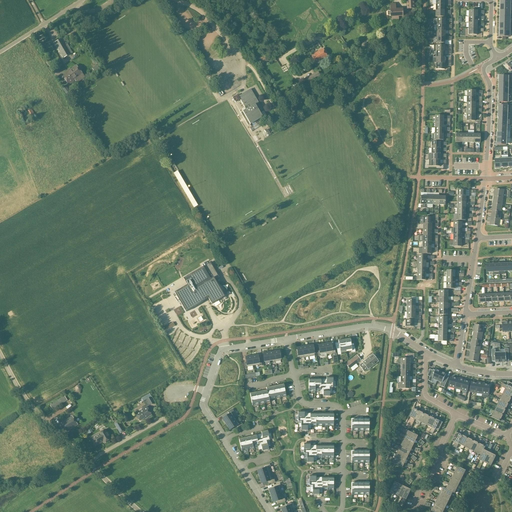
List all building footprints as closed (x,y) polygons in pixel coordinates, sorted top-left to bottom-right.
[(387,16),(390,16),(390,18),(391,18),(391,21),(399,20),(399,17),(403,17),(402,9),(399,9),(399,8),(395,9),(395,4),(390,4),(391,10),(390,10),(390,11),(387,11),(387,16)] [(64,38),(62,39),(62,38),(54,43),(63,58),(71,54),(64,42),(66,41),(64,38)] [(323,49),(311,56),(316,63),(327,56),(323,49)] [(70,69),(68,71),(71,77),(70,78),(72,81),(73,80),(73,81),(83,74),(76,66),(70,70),(70,69)] [(71,77),(68,71),(67,72),(66,71),(64,73),(61,76),(68,85),(73,81),(73,80),(72,81),(70,78),(71,77)] [(318,72),(305,79),(309,85),(321,78),(318,72)] [(0,77),(0,78),(5,86),(11,82),(5,74),(0,77)] [(260,112),(263,110),(251,89),(238,96),(246,109),(242,111),(250,124),(263,117),(260,112)] [(35,115),(31,109),(26,112),(28,115),(25,117),(21,111),(19,112),(25,122),(35,115)] [(466,115),(466,123),(474,123),(474,121),(475,121),(475,115),(466,115)] [(259,122),(249,127),(252,132),(261,127),(260,125),(261,124),(259,122)] [(181,185),(185,183),(178,171),(174,173),(181,185)] [(494,196),(503,197),(504,190),(495,189),(494,196)] [(494,196),(493,203),(502,204),(503,197),(494,196)] [(493,203),(492,210),(501,212),(502,204),(493,203)] [(492,210),(491,218),(500,219),(501,212),(492,210)] [(500,219),(491,218),(490,225),(499,226),(500,219)] [(215,279),(219,277),(210,262),(184,278),(187,285),(174,292),(186,312),(199,304),(208,298),(212,304),(225,296),(215,279)] [(407,300),(407,306),(415,306),(415,300),(418,300),(418,303),(422,303),(422,297),(415,297),(415,300),(407,300)] [(474,332),(483,333),(484,326),(475,324),(474,332)] [(483,333),(474,332),(472,339),(482,340),(483,333)] [(346,339),(344,340),(346,352),(352,351),(352,353),(355,352),(354,346),(352,347),(350,338),(346,339)] [(472,339),(471,346),(480,348),(482,340),(472,339)] [(338,341),(340,349),(337,349),(338,355),(341,355),(341,353),(346,352),(344,340),(338,341)] [(331,342),(325,343),(326,353),(326,354),(327,355),(335,353),(334,347),(332,348),(331,342)] [(318,356),(320,356),(320,355),(326,354),(326,353),(325,343),(318,345),(319,350),(317,351),(318,356)] [(470,353),(479,355),(480,348),(471,346),(470,353)] [(496,349),(492,349),(492,362),(495,361),(495,362),(500,362),(500,353),(496,353),(496,349)] [(504,353),(500,353),(501,362),(506,362),(506,361),(509,361),(508,349),(504,349),(504,353)] [(479,355),(470,353),(469,360),(478,361),(479,355)] [(373,354),(362,362),(359,365),(364,373),(368,370),(378,362),(373,354)] [(258,355),(251,356),(253,365),(253,366),(260,365),(260,366),(262,366),(261,360),(259,360),(258,355)] [(346,364),(349,369),(361,360),(357,355),(346,364)] [(247,367),(253,366),(253,365),(251,356),(245,357),(246,363),(244,363),(245,369),(247,368),(247,367)] [(428,374),(428,376),(430,377),(428,381),(432,382),(433,379),(437,381),(441,372),(436,370),(436,369),(436,371),(433,370),(430,369),(428,374)] [(441,372),(437,381),(441,383),(440,385),(444,387),(449,376),(446,375),(446,374),(441,372)] [(326,379),(324,379),(324,387),(332,387),(333,387),(335,387),(335,380),(333,380),(333,377),(326,377),(326,379)] [(451,377),(449,387),(455,388),(457,379),(451,377)] [(457,379),(455,388),(461,390),(464,381),(464,380),(460,379),(457,378),(457,379)] [(324,379),(315,379),(315,392),(320,392),(320,387),(324,387),(324,379)] [(464,381),(461,390),(467,392),(470,382),(464,381)] [(477,383),(476,393),(483,394),(484,384),(485,383),(480,383),(477,382),(477,383)] [(280,385),(278,385),(280,398),(286,397),(284,385),(284,384),(280,385)] [(278,385),(272,387),(275,399),(280,398),(278,385)] [(272,387),(266,388),(267,390),(269,400),(275,399),(272,387)] [(320,387),(320,392),(320,394),(323,394),(323,396),(329,396),(329,394),(332,394),(332,387),(324,387),(320,387)] [(511,391),(505,388),(502,394),(511,398),(511,395),(511,391)] [(267,390),(262,391),(264,403),(270,402),(269,400),(267,390)] [(264,403),(262,391),(256,392),(258,404),(264,403)] [(254,393),(254,392),(250,393),(250,395),(252,406),(258,404),(256,392),(254,393)] [(511,398),(502,394),(500,400),(508,404),(509,404),(511,405),(511,403),(509,402),(511,398)] [(65,396),(50,405),(53,410),(67,401),(65,396)] [(508,404),(500,400),(497,406),(505,410),(505,409),(506,410),(506,409),(510,411),(510,410),(506,408),(507,408),(506,407),(508,404)] [(139,420),(139,419),(140,420),(147,416),(147,417),(151,414),(146,406),(135,413),(137,416),(136,416),(136,417),(138,420),(139,420)] [(413,408),(409,417),(410,417),(415,419),(419,411),(421,407),(420,406),(418,410),(417,410),(413,408)] [(505,410),(497,406),(494,411),(502,415),(503,415),(507,417),(508,416),(504,414),(503,413),(505,410)] [(419,411),(415,419),(421,422),(425,414),(425,413),(427,410),(426,409),(425,409),(423,413),(419,411)] [(222,419),(226,424),(234,419),(230,414),(232,413),(231,411),(227,414),(227,416),(222,419)] [(502,415),(494,411),(491,417),(500,421),(504,423),(505,421),(501,419),(502,415)] [(298,415),(296,415),(295,421),(298,421),(298,422),(299,422),(307,422),(307,414),(304,414),(304,412),(298,412),(298,415)] [(425,414),(421,422),(426,425),(430,417),(431,416),(432,412),(431,412),(429,415),(429,416),(425,414)] [(316,414),(307,414),(307,422),(311,422),(311,426),(316,426),(316,414)] [(430,417),(426,425),(432,428),(432,427),(434,425),(435,422),(436,420),(436,419),(438,415),(437,414),(435,418),(434,419),(430,417)] [(67,432),(77,425),(72,417),(61,424),(67,432)] [(234,419),(226,424),(230,429),(235,426),(235,427),(239,425),(237,423),(236,424),(234,419)] [(437,419),(437,420),(431,431),(434,432),(437,427),(441,429),(444,423),(437,419)] [(114,423),(120,434),(125,431),(119,420),(114,423)] [(311,422),(307,422),(299,422),(299,428),(301,428),(301,431),(307,431),(308,429),(311,429),(311,426),(311,422)] [(99,434),(92,438),(96,445),(103,441),(104,443),(111,439),(109,436),(110,435),(108,432),(107,432),(105,429),(98,433),(99,434)] [(262,434),(260,434),(261,442),(270,440),(269,440),(272,439),(270,433),(268,434),(267,431),(261,432),(262,434)] [(408,431),(406,435),(416,440),(418,435),(408,431)] [(460,441),(462,436),(461,435),(457,432),(455,435),(455,437),(453,441),(456,442),(453,447),(457,448),(459,444),(459,443),(460,441)] [(466,438),(462,436),(460,441),(459,443),(459,444),(464,447),(468,439),(469,438),(468,438),(470,434),(469,433),(467,437),(466,438)] [(260,434),(251,436),(254,448),(259,447),(258,443),(261,442),(260,434)] [(406,435),(404,439),(414,444),(416,440),(406,435)] [(251,436),(245,438),(248,449),(254,448),(251,436)] [(472,441),(468,439),(464,447),(470,449),(474,441),(476,437),(475,436),(473,440),(472,441)] [(243,438),(240,439),(242,450),(248,449),(245,438),(243,438)] [(404,439),(402,443),(412,448),(414,444),(404,439)] [(474,441),(470,449),(476,452),(480,444),(480,443),(482,439),(480,439),(478,443),(474,441)] [(270,440),(261,442),(258,443),(259,447),(260,450),(263,449),(263,451),(269,450),(269,447),(271,446),(270,441),(270,440)] [(480,444),(476,452),(481,455),(484,450),(486,446),(485,446),(487,442),(486,441),(484,446),(484,445),(483,446),(480,444)] [(412,448),(402,443),(400,447),(410,451),(412,448)] [(301,447),(301,453),(304,453),(304,454),(313,454),(313,446),(310,446),(310,444),(304,444),(304,447),(301,447)] [(322,458),(322,446),(313,446),(313,454),(316,454),(316,458),(322,458)] [(410,451),(400,447),(398,451),(408,455),(410,451)] [(481,455),(479,460),(483,462),(488,452),(484,450),(481,455)] [(398,451),(396,455),(406,459),(408,455),(398,451)] [(488,452),(483,462),(487,464),(492,454),(488,452)] [(316,454),(313,454),(304,454),(304,460),(307,460),(307,463),(313,463),(313,461),(316,461),(316,458),(316,454)] [(492,454),(487,464),(491,466),(495,456),(492,454)] [(406,459),(396,455),(394,459),(404,463),(406,459)] [(404,463),(394,459),(392,463),(402,467),(404,463)] [(455,472),(463,476),(466,470),(457,466),(453,464),(453,466),(457,468),(455,472)] [(265,470),(258,471),(260,477),(268,474),(267,470),(269,469),(268,467),(265,468),(265,470)] [(455,472),(451,470),(450,472),(454,473),(454,474),(453,478),(452,478),(461,482),(463,476),(455,472)] [(269,475),(260,477),(262,483),(267,481),(268,483),(272,482),(271,479),(270,479),(269,475)] [(309,479),(307,479),(307,485),(309,485),(309,486),(310,486),(319,486),(318,478),(316,478),(316,476),(309,476),(309,479)] [(452,478),(453,478),(452,478),(448,476),(447,477),(451,479),(452,480),(450,483),(450,484),(458,488),(461,482),(452,478)] [(327,490),(327,478),(318,478),(319,486),(322,486),(322,490),(327,490)] [(450,484),(450,483),(449,483),(445,481),(444,483),(448,485),(449,485),(447,489),(453,492),(455,493),(458,488),(450,484)] [(394,494),(399,484),(395,482),(390,492),(394,494)] [(403,486),(399,484),(394,494),(398,496),(403,486)] [(276,488),(270,489),(271,495),(280,493),(278,489),(280,488),(279,485),(275,486),(276,488)] [(322,486),(319,486),(310,486),(310,492),(313,492),(313,495),(319,495),(319,493),(322,493),(322,490),(322,486)] [(407,488),(403,486),(398,496),(402,498),(407,488)] [(411,490),(407,488),(402,498),(406,500),(411,490)] [(444,488),(442,492),(451,497),(453,492),(447,489),(444,488)] [(442,492),(440,496),(449,501),(451,497),(442,492)] [(280,493),(272,495),(274,502),(279,500),(279,501),(283,500),(283,497),(281,497),(280,493)] [(440,496),(438,500),(447,505),(449,501),(440,496)] [(447,505),(438,500),(436,504),(445,508),(447,505)]
